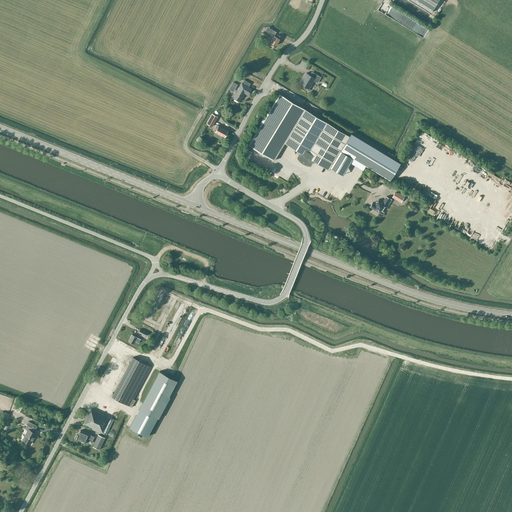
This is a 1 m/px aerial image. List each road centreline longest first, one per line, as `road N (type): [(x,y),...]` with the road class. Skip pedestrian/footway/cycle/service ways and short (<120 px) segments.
road 1 (primary): [(192,204),(426,298),(511,315)]
road 2 (tertiary): [(146,280),(20,511)]
road 3 (primary): [(192,204),(0,128)]
road 4 (unclassified): [(218,173),(266,81),(308,32),(322,0)]
road 5 (tertiary): [(286,291),(306,238),(301,224),(218,173)]
road 6 (unclassified): [(155,262),(0,196)]
road 7 (tertiary): [(286,291),(267,303),(166,274)]
